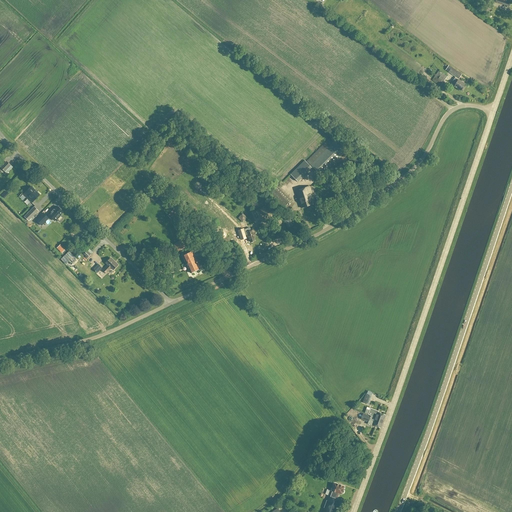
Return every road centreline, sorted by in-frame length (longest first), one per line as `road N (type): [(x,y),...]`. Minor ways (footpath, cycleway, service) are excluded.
road 1 (unclassified): [(353,511),(493,111)]
road 2 (unclassified): [(169,303),(333,226),(414,167),(451,109),(493,111)]
road 3 (tertiary): [(398,511),(511,185)]
road 4 (unclassified): [(169,303),(0,132)]
road 5 (unclassified): [(0,360),(97,336),(169,303)]
